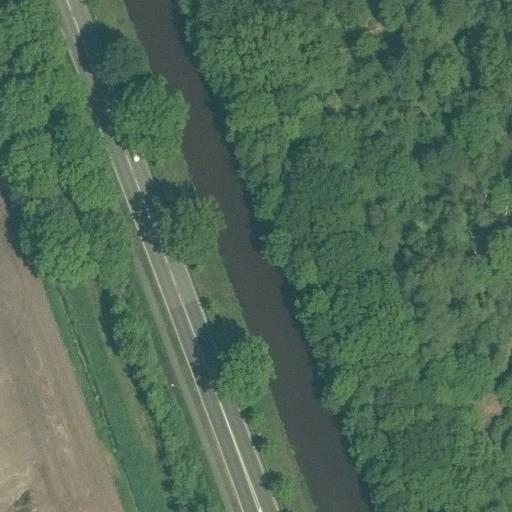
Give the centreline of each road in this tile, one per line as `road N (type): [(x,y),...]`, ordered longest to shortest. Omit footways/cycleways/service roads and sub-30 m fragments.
road 1 (primary): [(61,0),(256,511)]
road 2 (unclassified): [(235,0),(416,511)]
